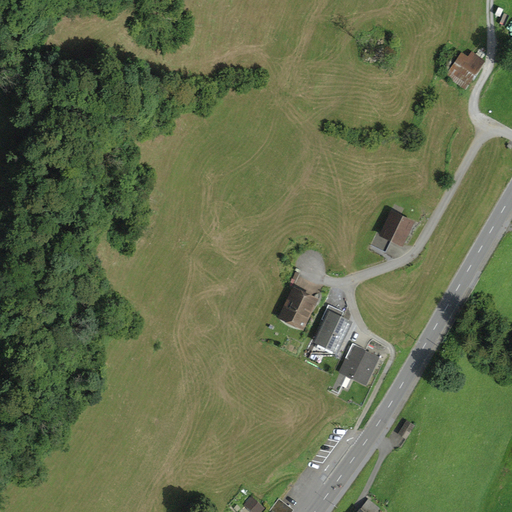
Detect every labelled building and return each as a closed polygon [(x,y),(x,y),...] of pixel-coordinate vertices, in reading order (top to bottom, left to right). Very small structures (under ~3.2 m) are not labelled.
[(448,76),(465,87),(482,61),(471,53),(467,58),(462,55),(448,76)] [(411,223),(393,214),(383,235),(377,232),(371,245),(384,252),(389,240),(392,242),(396,241),(401,243),(411,223)] [(302,328),(316,299),(294,289),(282,314),(293,319),(294,324),(302,328)] [(335,316),(338,309),(328,305),(321,319),(326,321),(317,341),(312,353),(335,353),(350,323),(341,319),(335,316)] [(335,316),(341,319),(344,312),(338,309),(335,316)] [(282,314),(281,317),(294,324),(293,319),(282,314)] [(346,358),(347,359),(331,390),(338,394),(347,375),(365,384),(378,358),(365,352),(368,344),(355,338),(346,358)] [(407,421),(399,434),(406,438),(414,425),(407,421)] [(246,504),(253,511),(259,511),(263,508),(251,498),(246,504)] [(270,511),(289,511),(291,509),(279,500),(270,510),(271,511),(270,511)] [(375,511),(377,510),(367,502),(358,511),(375,511)]
